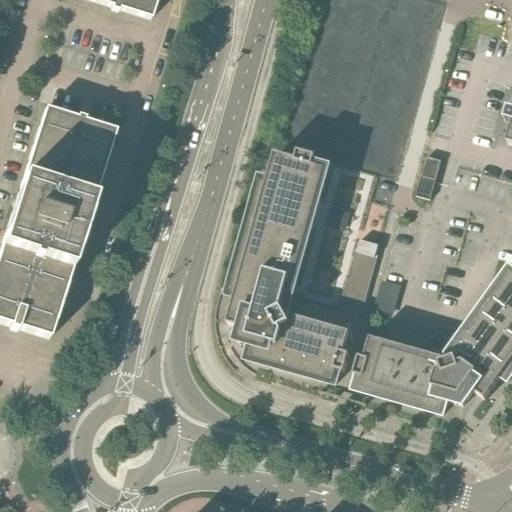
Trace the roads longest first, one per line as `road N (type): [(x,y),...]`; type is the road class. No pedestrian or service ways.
road 1 (secondary): [(179,292),(265,0)]
road 2 (tertiary): [(509,511),(299,452)]
road 3 (secondary): [(227,0),(169,197)]
road 4 (secondary): [(169,197),(106,386)]
road 5 (secondary): [(169,197),(172,215),(124,385)]
road 6 (tertiary): [(168,489),(224,477),(343,511)]
road 7 (secondary): [(124,385),(90,425),(82,455),(98,489),(128,501)]
road 8 (secondary): [(106,386),(74,408),(60,437),(80,511)]
road 9 (tertiary): [(299,452),(199,434),(167,420)]
road 10 (tertiary): [(299,452),(218,421),(186,395)]
